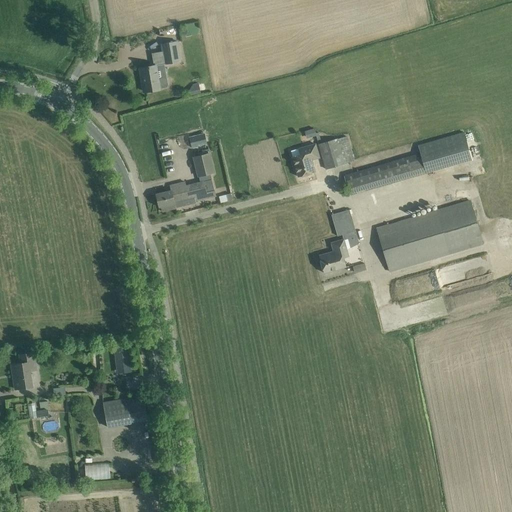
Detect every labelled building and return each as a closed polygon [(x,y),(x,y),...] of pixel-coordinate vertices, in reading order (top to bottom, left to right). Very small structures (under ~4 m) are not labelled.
[(177,42),(161,44),(163,51),(164,59),(165,64),(180,62),(177,42)] [(149,67),(140,68),(141,79),(143,79),(145,92),(155,90),(160,89),(166,88),(168,86),(167,79),(165,78),(163,64),(165,64),(164,59),(153,60),(154,66),(149,67)] [(189,91),(191,95),(201,93),(199,83),(193,84),(189,91)] [(204,115),(183,120),(185,130),(206,125),(204,115)] [(314,129),(304,131),(306,139),(316,136),(317,140),(320,139),(318,133),(315,134),(314,129)] [(204,133),(189,137),(192,148),(207,144),(204,133)] [(347,136),(318,144),(326,169),(345,163),(354,161),(347,136)] [(301,148),(291,151),(292,157),(298,177),(300,176),(302,177),(306,176),(307,174),(315,172),(312,160),(319,157),(315,144),(301,148)] [(210,152),(192,157),(197,178),(215,173),(210,152)] [(372,167),(345,175),(350,195),(377,187),(372,167)] [(171,191),(156,194),(159,207),(161,207),(162,211),(176,208),(184,206),(183,201),(189,200),(194,199),(195,201),(208,198),(215,196),(211,179),(200,182),(186,185),(185,182),(170,186),(171,191)] [(248,180),(238,180),(238,192),(248,192),(248,180)] [(437,210),(377,228),(390,272),(450,254),(484,244),(483,242),(471,200),(437,210)] [(349,209),(331,215),(333,222),(337,235),(337,237),(343,235),(355,231),(351,216),(349,209)] [(334,251),(319,255),(324,273),(333,270),(346,267),(344,258),(349,256),(347,250),(359,244),(355,231),(343,235),(344,239),(331,243),(334,251)] [(355,273),(366,270),(364,263),(353,267),(355,273)] [(128,344),(115,346),(119,370),(133,368),(128,344)] [(21,363),(11,365),(15,389),(32,387),(30,370),(36,369),(34,353),(29,353),(20,355),(21,363)] [(147,420),(143,396),(103,403),(107,427),(147,420)] [(35,402),(27,404),(30,419),(49,416),(48,409),(36,411),(35,402)] [(83,464),(84,479),(109,479),(109,463),(83,464)]
